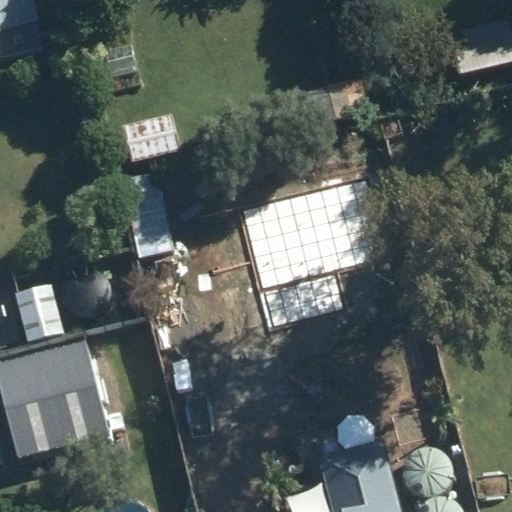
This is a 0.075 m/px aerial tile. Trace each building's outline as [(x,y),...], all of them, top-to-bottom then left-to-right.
[(0,0),(0,80),(10,78),(4,56),(49,45),(39,0),(0,0)] [(367,85),(302,106),(315,147),(380,127),(367,85)] [(178,129),(141,138),(151,173),(187,163),(178,129)] [(160,174),(124,182),(142,260),(178,252),(160,174)] [(99,266),(55,277),(70,339),(113,329),(99,266)] [(54,285),(17,294),(30,346),(67,337),(54,285)] [(91,356),(2,379),(27,477),(116,454),(91,356)] [(0,488),(11,486),(0,431),(0,488)] [(405,511),(392,457),(326,472),(335,511),(405,511)]
